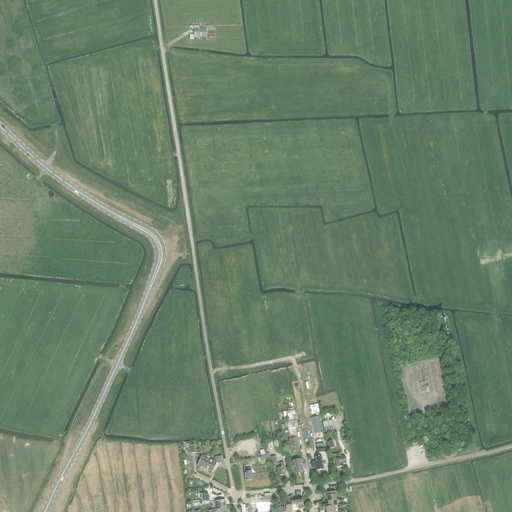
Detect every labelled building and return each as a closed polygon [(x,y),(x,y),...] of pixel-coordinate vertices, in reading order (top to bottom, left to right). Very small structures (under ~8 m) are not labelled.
[(206,37),(206,28),(199,28),(199,26),(194,26),(194,28),(193,35),(189,34),(189,39),(193,40),(193,37),(206,37)] [(288,411),(286,411),(288,420),(296,419),(293,408),(287,409),(288,411)] [(319,417),(312,418),(315,434),(322,432),(319,417)] [(288,427),(289,439),(290,448),(291,448),(292,452),(298,451),(297,446),(298,446),(297,438),(296,438),(295,431),(293,431),(293,428),(297,427),(296,420),(284,423),(285,424),(281,424),(282,429),(285,428),(284,427),(288,427)] [(331,420),(322,422),(324,429),(324,433),(333,432),(332,427),(331,420)] [(192,441),(185,442),(182,442),(183,448),(186,448),(186,446),(190,446),(191,453),(196,452),(195,445),(192,445),(192,441)] [(316,444),(317,452),(320,452),(325,451),(325,446),(321,447),(321,444),(316,444)] [(340,457),(340,453),(332,454),(333,460),(335,460),(337,468),(343,467),(343,464),(346,463),(345,456),(340,457)] [(200,458),(197,465),(204,469),(209,459),(205,457),(206,456),(204,455),(203,456),(200,454),(198,457),(200,458)] [(209,459),(204,469),(212,472),(216,462),(219,463),(222,463),(222,456),(215,457),(213,460),(209,459)] [(321,461),(320,456),(315,457),(316,462),(311,462),(312,468),(316,467),(316,470),(323,469),(322,461),(321,461)] [(301,462),(301,460),(303,460),(303,459),(292,460),(293,468),(295,467),(296,473),(303,472),(302,467),(306,467),(305,461),(301,462)] [(279,463),(276,464),(276,468),(277,468),(278,476),(284,475),(284,471),(283,462),(279,463)] [(330,492),(324,493),(325,499),(327,499),(327,501),(336,500),(336,494),(336,491),(330,492)] [(201,500),(199,500),(199,504),(202,504),(201,502),(208,502),(207,493),(200,494),(201,500)] [(293,496),(290,497),(292,511),(298,510),(296,501),(294,501),(293,496)] [(299,501),(296,501),(298,510),(303,509),(303,505),(306,504),(304,497),(298,498),(299,501)] [(215,502),(216,509),(226,507),(225,500),(215,502)] [(319,505),(320,508),(334,506),(337,506),(336,500),(327,501),(328,504),(319,505)]
